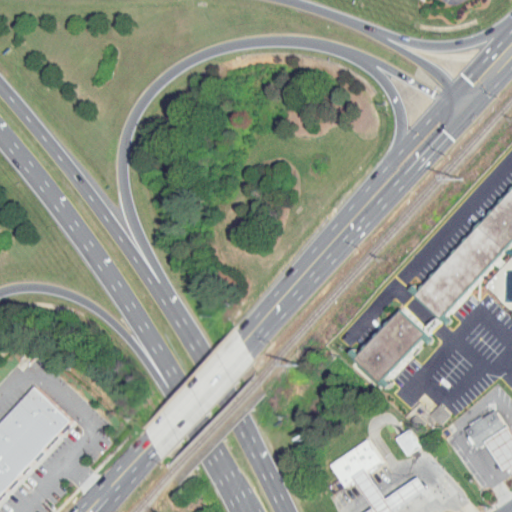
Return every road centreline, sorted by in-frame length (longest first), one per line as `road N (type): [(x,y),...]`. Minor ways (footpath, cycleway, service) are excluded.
road 1 (primary): [(182,330),(122,184),(126,134),(147,95),(192,59),(242,42),(314,42),(371,61)]
road 2 (primary): [(245,342),(511,44)]
road 3 (primary): [(182,330),(65,162),(0,87)]
road 4 (primary): [(0,137),(149,347)]
road 5 (primary): [(279,511),(182,330)]
road 6 (primary): [(460,102),(443,76),(393,42),(290,0)]
road 7 (primary): [(149,347),(243,511)]
road 8 (primary): [(0,295),(66,294),(149,347)]
road 9 (primary): [(159,443),(245,342)]
road 10 (primary): [(371,61),(402,126),(389,180)]
road 11 (primary): [(511,28),(443,47),(393,42)]
